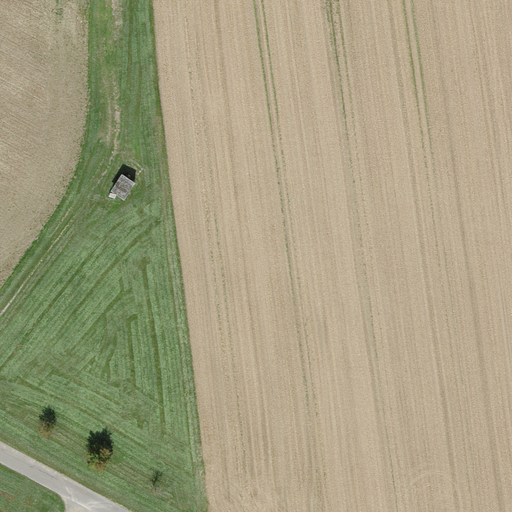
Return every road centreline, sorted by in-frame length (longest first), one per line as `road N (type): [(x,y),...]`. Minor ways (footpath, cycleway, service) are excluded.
road 1 (track): [(0,313),(111,161)]
road 2 (unclassified): [(0,453),(109,511)]
